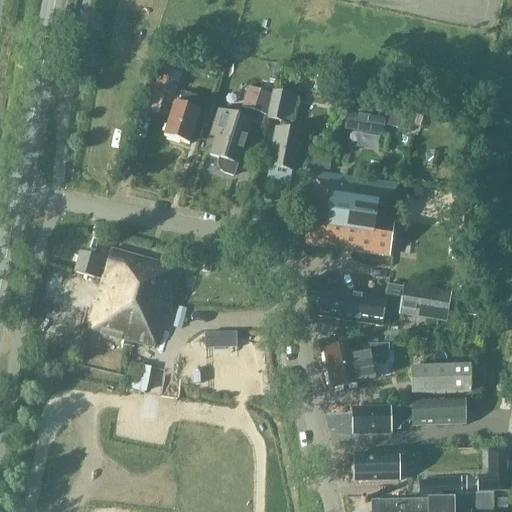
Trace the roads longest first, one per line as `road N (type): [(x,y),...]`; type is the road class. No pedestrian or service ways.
road 1 (residential): [(331,511),(289,284),(274,256),(222,228),(57,198)]
road 2 (tertiary): [(18,190),(55,0)]
